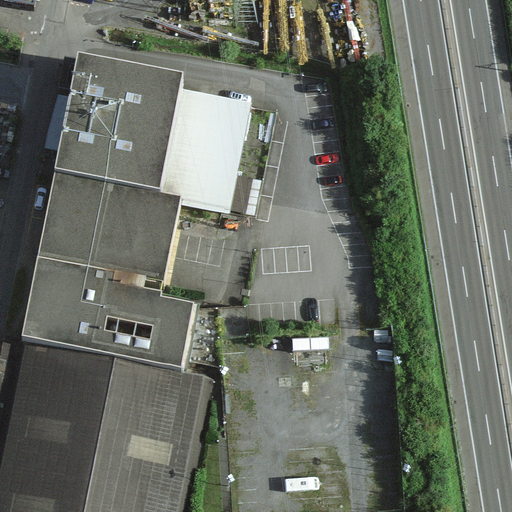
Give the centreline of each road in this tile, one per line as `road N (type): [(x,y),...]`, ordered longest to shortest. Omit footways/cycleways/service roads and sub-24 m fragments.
road 1 (motorway): [(421,0),(501,511)]
road 2 (unknown): [(52,43),(189,74),(268,106),(292,129),(307,219),(335,288)]
road 3 (residential): [(0,316),(60,0)]
road 4 (motorway): [(511,270),(469,0)]
